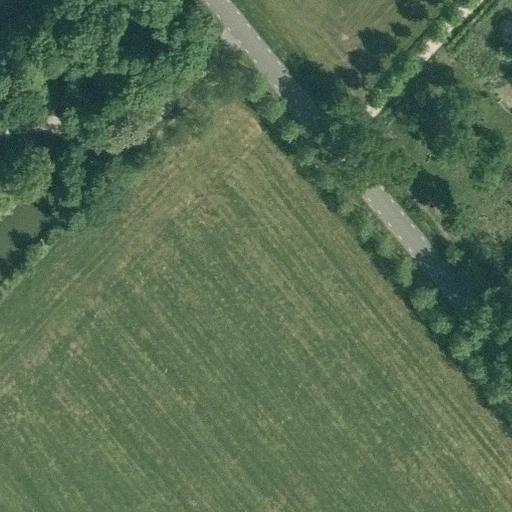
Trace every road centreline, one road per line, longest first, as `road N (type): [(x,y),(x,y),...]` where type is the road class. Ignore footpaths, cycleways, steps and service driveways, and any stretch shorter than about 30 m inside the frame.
road 1 (unclassified): [(511,359),(217,0)]
road 2 (track): [(335,143),(475,0)]
